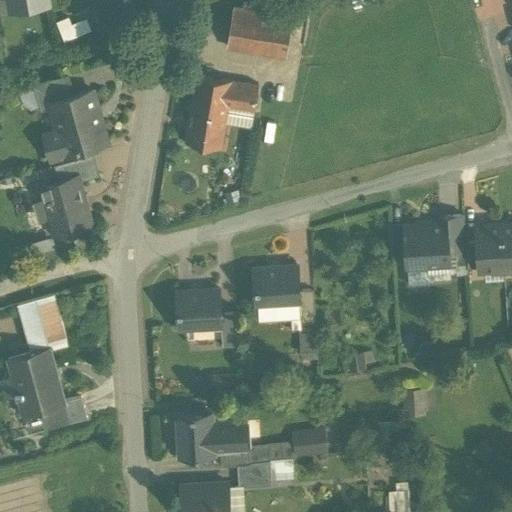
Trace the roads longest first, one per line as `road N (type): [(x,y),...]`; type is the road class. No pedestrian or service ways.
road 1 (residential): [(131,252),(511,148)]
road 2 (residential): [(131,252),(135,511)]
road 3 (residential): [(173,0),(131,252)]
road 4 (track): [(131,252),(0,287)]
